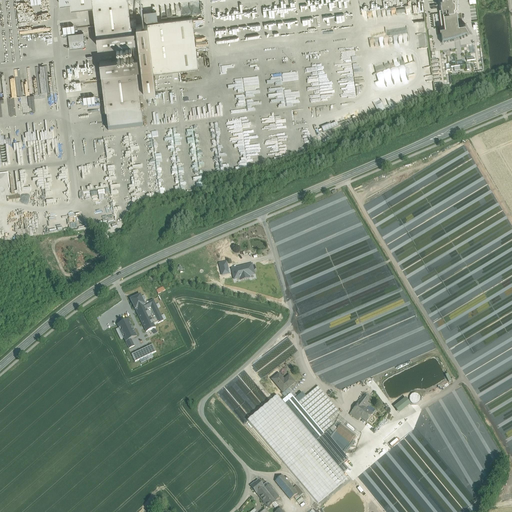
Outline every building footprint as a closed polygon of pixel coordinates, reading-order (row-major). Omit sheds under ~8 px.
[(127,0),(92,0),(93,5),(96,34),(137,29),(136,24),(136,23),(136,18),(130,18),(127,0)] [(440,0),(441,8),(439,8),(441,25),(440,26),(442,45),(442,43),(444,42),(449,42),(453,41),(459,39),(466,36),(471,33),(465,22),(458,23),(456,6),(457,6),(457,4),(457,3),(457,1),(457,0),(440,0)] [(192,17),(147,22),(153,72),(198,67),(192,17)] [(136,23),(136,24),(137,29),(138,41),(140,56),(141,68),(144,91),(155,89),(153,72),(147,22),(136,23)] [(137,29),(96,34),(98,46),(132,42),(138,41),(137,29)] [(67,33),(68,46),(70,46),(69,41),(82,40),(82,32),(67,33)] [(134,56),(99,61),(101,73),(141,68),(140,56),(134,56)] [(141,68),(101,73),(108,131),(143,127),(139,91),(144,91),(141,68)] [(321,132),(337,128),(336,123),(320,128),(321,132)] [(511,266),(494,258),(495,258),(484,211),(467,203),(485,182),(463,139),(434,171),(461,221),(433,227),(434,232),(426,233),(400,185),(364,204),(387,246),(401,230),(423,250),(419,255),(442,275),(443,275),(455,281),(489,263),(437,322),(477,341),(483,334),(476,349),(502,319),(511,314),(511,266)] [(18,187),(18,186),(0,184),(0,192),(0,189),(5,190),(5,195),(9,193),(9,191),(12,191),(14,190),(17,190),(18,191),(20,190),(20,187),(18,187)] [(63,216),(50,219),(52,231),(60,230),(59,224),(55,225),(55,222),(61,221),(60,218),(64,218),(63,216)] [(91,227),(111,224),(111,221),(113,221),(113,217),(90,221),(91,227)] [(221,254),(222,260),(233,258),(229,238),(214,241),(216,250),(218,250),(219,254),(221,254)] [(225,262),(219,263),(221,274),(228,273),(225,262)] [(252,264),(231,269),(234,281),(239,279),(240,281),(250,279),(249,277),(255,275),(252,264)] [(140,296),(131,300),(135,310),(145,305),(148,303),(147,300),(143,302),(140,296)] [(148,303),(145,305),(135,310),(146,332),(155,328),(154,325),(163,321),(153,300),(148,303)] [(395,355),(410,349),(407,342),(378,302),(314,327),(323,330),(321,339),(329,342),(329,348),(332,352),(333,349),(336,357),(352,345),(350,344),(356,339),(353,338),(360,338),(354,337),(356,336),(362,333),(373,336),(376,333),(378,336),(378,335),(378,342),(393,341),(395,344),(397,344),(394,353),(395,355)] [(443,335),(460,363),(458,354),(461,352),(459,352),(459,349),(456,349),(456,345),(454,345),(453,341),(454,340),(453,338),(450,340),(446,334),(444,333),(444,332),(444,327),(441,328),(439,325),(439,324),(437,320),(435,322),(434,316),(431,316),(432,317),(441,332),(442,332),(443,335)] [(129,319),(117,325),(126,342),(131,340),(137,337),(134,331),(129,319)] [(153,345),(139,352),(132,355),(135,362),(156,352),(153,345)] [(315,376),(324,373),(326,377),(331,375),(329,370),(325,372),(323,368),(314,371),(315,376)] [(284,381),(279,374),(272,380),(283,393),(282,394),(286,399),(290,395),(289,394),(290,393),(287,390),(295,383),(289,377),(284,381)] [(289,411),(270,428),(327,496),(347,479),(343,474),(316,442),(333,427),(335,426),(339,417),(341,414),(318,387),(304,399),(298,404),(289,411)] [(420,395),(412,394),(411,402),(418,404),(420,395)] [(286,399),(282,402),(289,411),(298,404),(296,400),(291,395),(290,395),(286,399)] [(369,399),(365,395),(359,403),(366,409),(370,404),(367,402),(369,399)] [(277,397),(248,421),(260,436),(269,428),(270,428),(289,411),(282,402),(277,397)] [(405,398),(394,407),(399,414),(411,405),(405,398)] [(359,403),(352,411),(360,417),(366,409),(359,403)] [(240,419),(243,423),(246,421),(244,418),(261,409),(258,405),(241,415),(243,417),(240,419)] [(373,414),(366,409),(360,417),(361,418),(366,422),(373,414)] [(360,417),(352,411),(350,414),(358,421),(361,418),(360,417)] [(359,432),(339,417),(335,426),(333,427),(337,431),(342,425),(356,436),(359,432)] [(356,436),(342,425),(337,431),(331,438),(345,449),(356,436)] [(481,479),(485,477),(454,426),(451,428),(449,428),(437,435),(440,434),(442,440),(439,436),(436,438),(438,444),(440,447),(436,448),(435,449),(438,454),(439,460),(441,459),(443,462),(445,461),(451,471),(455,470),(454,469),(468,491),(485,481),(481,482),(481,479)] [(333,427),(316,442),(343,474),(348,470),(343,464),(348,460),(342,453),(345,449),(331,438),(337,431),(333,427)] [(297,463),(269,428),(260,436),(289,470),(297,463)] [(298,494),(282,476),(275,482),(290,500),(298,494)] [(258,481),(255,483),(250,487),(256,493),(257,493),(264,487),(265,489),(269,485),(267,483),(264,485),(263,486),(258,481)] [(273,488),(270,485),(269,485),(265,489),(275,502),(280,498),(272,489),(273,488)] [(265,489),(264,487),(257,493),(269,508),(272,505),(275,508),(278,506),(276,502),(275,502),(265,489)]
